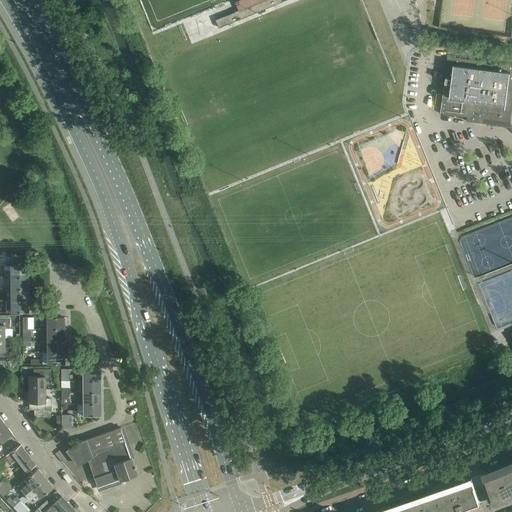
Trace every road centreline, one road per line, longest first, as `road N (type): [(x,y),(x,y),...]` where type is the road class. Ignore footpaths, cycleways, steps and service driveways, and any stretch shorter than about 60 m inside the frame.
road 1 (secondary): [(240,511),(154,263),(31,0)]
road 2 (secondary): [(6,0),(68,115),(116,231),(205,511)]
road 3 (tertiary): [(258,511),(511,413)]
road 4 (residential): [(39,455),(119,418),(86,311),(63,276)]
road 5 (residential): [(341,511),(511,447)]
